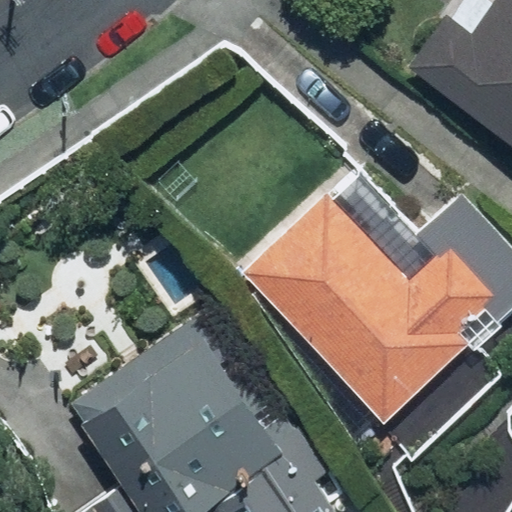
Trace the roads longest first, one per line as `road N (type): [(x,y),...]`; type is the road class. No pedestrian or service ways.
road 1 (unknown): [(290,0),(511,177)]
road 2 (residential): [(107,0),(0,74)]
